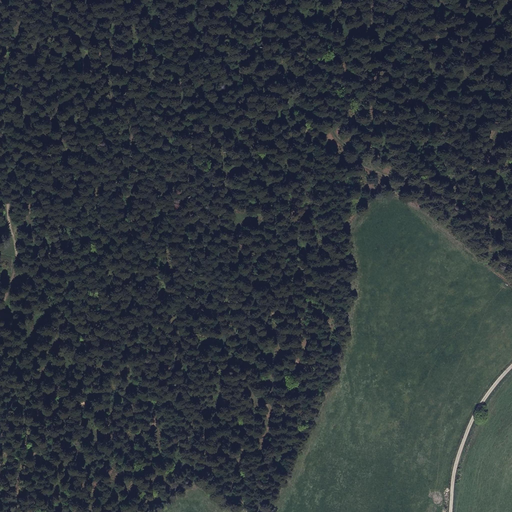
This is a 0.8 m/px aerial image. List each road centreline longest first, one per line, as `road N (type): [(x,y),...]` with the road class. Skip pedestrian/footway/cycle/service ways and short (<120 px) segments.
road 1 (track): [(0,151),(13,223),(0,315)]
road 2 (track): [(511,364),(476,412),(456,462),(450,511)]
